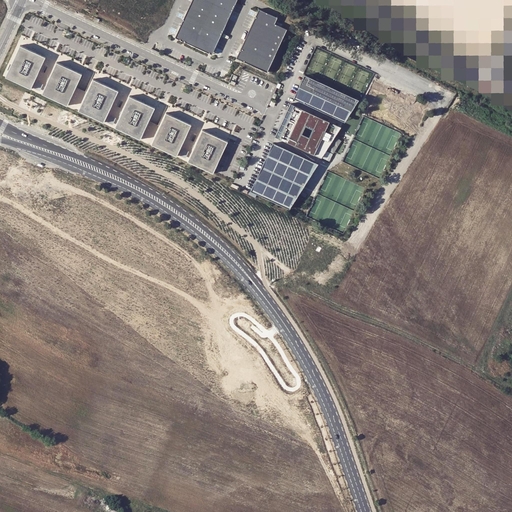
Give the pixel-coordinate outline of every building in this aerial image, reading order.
[(236,0),(192,0),(175,37),(212,54),(236,0)] [(259,9),(236,58),(267,72),(290,23),(259,9)] [(46,57),(20,45),(5,76),(31,89),(46,57)] [(83,74),(58,62),(43,94),(68,106),(83,74)] [(357,100),(303,74),(293,97),(343,121),(357,100)] [(120,91),(94,79),(79,111),(104,123),(120,91)] [(139,140),(155,108),(129,96),(114,127),(139,140)] [(273,136),(320,158),(339,126),(288,103),(273,136)] [(191,125),(165,113),(150,144),(176,156),(191,125)] [(227,142),(202,130),(187,161),(212,173),(227,142)] [(316,162),(272,141),(249,188),(287,206),(316,162)]
